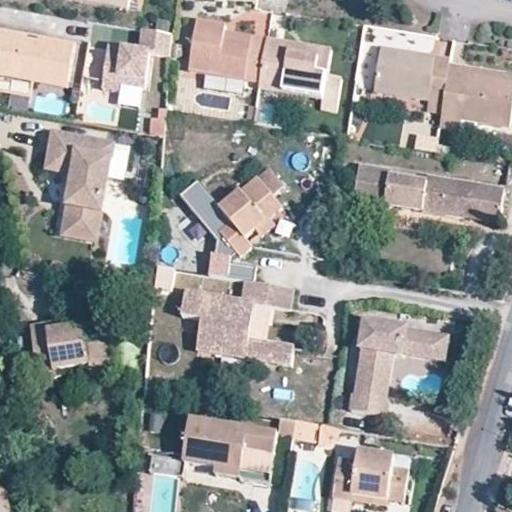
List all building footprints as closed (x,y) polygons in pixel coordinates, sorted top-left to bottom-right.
[(68,0),(128,11),(129,0),(68,0)] [(261,85),(268,43),(253,40),(252,47),(224,42),(226,36),(227,29),(198,24),(190,74),(261,85)] [(172,59),(173,38),(143,32),(139,52),(107,47),(100,88),(115,92),(117,84),(142,89),(148,55),(172,59)] [(252,47),(253,40),(226,36),(224,42),(252,47)] [(0,76),(67,89),(74,47),(39,41),(39,45),(0,37),(0,76)] [(284,45),(268,43),(261,85),(260,91),(324,101),(322,111),(338,114),(343,82),(327,78),(332,53),(306,49),(305,55),(284,51),(284,45)] [(306,49),(284,45),(284,51),(305,55),(306,49)] [(428,114),(443,117),(451,69),(451,63),(383,51),(375,94),(428,103),(428,114)] [(443,117),(442,130),(461,133),(463,122),(511,130),(511,124),(511,88),(470,81),(472,73),(451,69),(443,117)] [(470,81),(511,88),(511,79),(472,73),(470,81)] [(247,120),(255,121),(257,109),(249,108),(247,120)] [(164,141),(167,113),(160,112),(159,122),(152,121),(150,138),(164,141)] [(325,128),(323,138),(333,140),(335,130),(325,128)] [(64,221),(97,227),(112,147),(51,136),(45,172),(72,177),(64,221)] [(355,203),(462,220),(463,206),(503,212),(506,193),(430,181),(429,186),(391,180),(392,174),(361,169),(355,203)] [(271,172),(259,181),(273,199),(285,189),(271,172)] [(247,241),(256,233),(270,221),(282,210),(273,199),(259,181),(222,211),(221,212),(228,220),(216,229),(237,257),(240,260),(254,250),(247,241)] [(228,220),(221,212),(222,211),(199,183),(180,199),(219,246),(214,279),(246,284),(254,285),(257,270),(231,266),(232,261),(237,257),(216,229),(228,220)] [(463,206),(462,220),(502,226),(503,212),(463,206)] [(94,244),(97,227),(64,221),(61,238),(94,244)] [(270,221),(256,233),(263,241),(277,229),(270,221)] [(254,250),(263,241),(256,233),(247,241),(254,250)] [(170,272),(154,269),(153,286),(168,288),(170,272)] [(254,285),(246,284),(242,305),(186,296),(183,321),(201,324),(197,350),(267,362),(270,344),(250,341),(255,307),(290,312),(293,292),(254,285)] [(73,324),(47,328),(48,335),(74,331),(73,324)] [(435,359),(438,340),(409,335),(409,332),(366,324),(362,353),(364,354),(358,396),(354,395),(351,413),(389,419),(391,407),(389,407),(393,380),(385,379),(388,356),(396,357),(405,358),(406,355),(435,359)] [(48,335),(47,328),(32,330),(40,382),(58,379),(57,373),(92,367),(94,380),(116,377),(110,345),(89,349),(86,329),(74,331),(48,335)] [(451,342),(438,340),(435,359),(448,362),(451,342)] [(270,344),(267,362),(279,363),(281,346),(270,344)] [(281,346),(279,363),(295,366),(298,349),(281,346)] [(385,379),(393,380),(396,357),(388,356),(385,379)] [(278,440),(278,437),(191,423),(185,466),(189,467),(216,470),(243,474),(242,482),(272,486),(278,440)] [(296,425),(282,423),(278,437),(278,440),(293,442),(296,425)] [(323,429),(296,425),(293,442),(320,448),(323,429)] [(355,497),(391,504),(405,507),(411,476),(394,473),(396,462),(361,455),(359,467),(340,463),(334,500),(353,504),(355,497)] [(189,467),(185,466),(153,460),(151,476),(155,477),(178,481),(186,482),(189,467)] [(215,478),(242,482),(243,474),(216,470),(215,478)] [(0,490),(0,511),(8,511),(7,496),(0,490)] [(390,511),(391,504),(355,497),(353,504),(390,511)]
